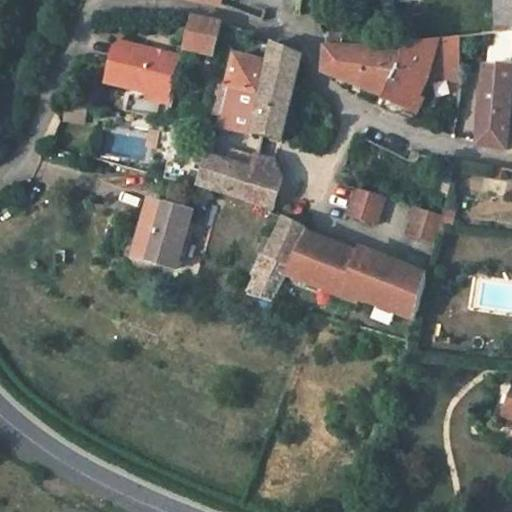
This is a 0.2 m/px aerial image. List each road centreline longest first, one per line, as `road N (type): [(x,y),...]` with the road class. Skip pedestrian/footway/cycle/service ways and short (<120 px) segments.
road 1 (residential): [(0,179),(21,159),(96,0),(166,3),(293,41)]
road 2 (residential): [(293,41),(333,100),(423,142),(511,161)]
road 3 (tertiary): [(0,411),(99,479),(175,511)]
